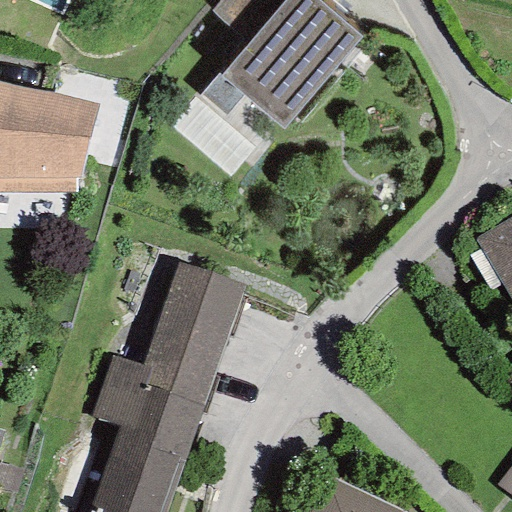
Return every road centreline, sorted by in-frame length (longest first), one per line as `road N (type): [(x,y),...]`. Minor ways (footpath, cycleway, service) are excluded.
road 1 (residential): [(318,366),(498,151)]
road 2 (residential): [(318,366),(454,511)]
road 3 (residential): [(498,151),(408,0)]
road 4 (residential): [(241,511),(253,473),(318,366)]
